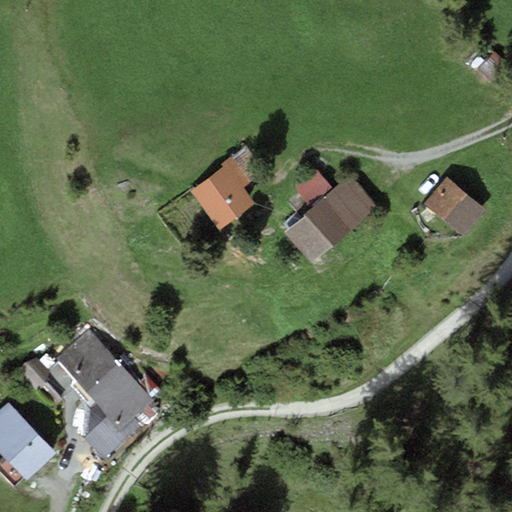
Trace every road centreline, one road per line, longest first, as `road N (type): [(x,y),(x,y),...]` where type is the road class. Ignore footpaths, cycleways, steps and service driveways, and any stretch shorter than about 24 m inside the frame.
road 1 (track): [(511,264),(423,349),(355,397),(326,407),(213,413),(161,439),(123,481),(109,511)]
road 2 (track): [(511,120),(421,157),(310,150),(277,176)]
